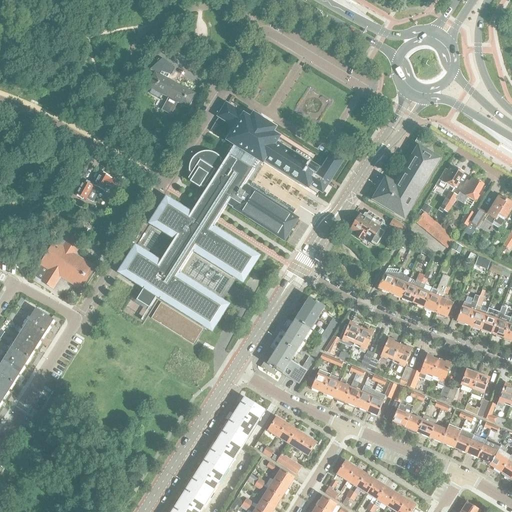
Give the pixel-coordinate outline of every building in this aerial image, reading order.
[(147,61),(152,64),(155,58),(150,56),(147,61)] [(147,86),(188,108),(196,93),(167,78),(169,75),(170,75),(171,74),(174,70),(174,69),(174,68),(174,67),(173,67),(173,66),(164,59),(163,59),(162,59),(161,59),(160,60),(158,59),(155,65),(149,70),(150,70),(154,72),(147,86)] [(259,161),(261,162),(262,162),(264,160),(308,188),(310,185),(322,192),(342,161),(331,154),(329,158),(321,171),(310,164),(275,142),(278,138),(278,137),(271,133),(274,129),(274,128),(271,126),(257,117),(253,115),(253,116),(250,120),(231,107),(226,104),(218,117),(232,126),(225,138),(224,139),(227,140),(234,145),(259,161)] [(198,154),(193,157),(193,158),(192,159),(191,160),(190,162),(189,164),(189,166),(189,168),(189,170),(189,172),(189,167),(191,162),(194,157),(195,159),(193,163),(191,168),(192,173),(188,179),(206,190),(205,191),(202,196),(201,198),(200,200),(198,203),(196,205),(195,208),(192,213),(191,214),(179,206),(166,198),(163,203),(162,204),(162,205),(159,209),(150,224),(174,239),(175,239),(160,263),(159,262),(136,247),(135,247),(132,252),(131,253),(127,259),(119,272),(119,273),(121,274),(122,274),(122,275),(123,275),(124,276),(125,276),(126,277),(143,288),(144,288),(142,290),(142,291),(140,293),(139,295),(136,300),(149,308),(156,296),(159,297),(159,298),(160,298),(205,327),(211,331),(221,315),(223,313),(228,305),(221,301),(179,275),(178,274),(193,251),(194,252),(236,278),(242,282),(252,267),(254,264),(258,257),(252,253),(212,227),(213,226),(216,222),(218,219),(219,217),(221,213),(222,211),(223,210),(227,204),(275,235),(279,238),(284,241),(285,239),(294,225),(298,219),(291,215),(286,212),(285,211),(277,206),(248,188),(244,185),(248,179),(248,178),(250,179),(252,178),(253,176),(253,174),(252,173),(252,172),(259,161),(234,145),(229,154),(223,163),(220,161),(221,160),(221,159),(220,158),(219,156),(218,155),(217,155),(217,154),(216,154),(215,154),(215,153),(214,153),(213,152),(211,152),(210,152),(207,151),(205,151),(203,152),(198,154)] [(385,178),(384,180),(372,200),(404,219),(415,200),(439,159),(418,146),(395,184),(385,178)] [(444,177),(441,176),(435,186),(444,191),(447,185),(454,189),(455,187),(456,187),(458,183),(457,182),(463,173),(461,172),(460,170),(458,168),(456,169),(454,168),(450,166),(444,177)] [(91,186),(98,173),(89,168),(75,194),(86,199),(91,190),(96,193),(99,188),(104,191),(104,192),(113,197),(116,192),(115,191),(119,184),(111,179),(100,173),(92,187),(91,186)] [(474,201),(475,199),(476,200),(479,196),(478,195),(483,185),(481,184),(481,182),(479,181),(477,182),(475,180),(475,181),(471,178),(468,184),(465,182),(459,192),(457,196),(455,200),(463,204),(467,197),(474,201)] [(445,199),(440,208),(439,208),(438,210),(446,215),(447,212),(448,213),(453,204),(455,200),(457,196),(451,192),(447,200),(445,199)] [(478,208),(474,214),(468,224),(478,230),(483,220),(491,225),(493,222),(500,227),(511,207),(511,203),(506,200),(505,201),(498,197),(487,215),(483,212),(478,208)] [(425,205),(422,210),(429,214),(431,209),(425,205)] [(467,226),(468,224),(474,214),(468,210),(460,222),(467,226)] [(364,217),(360,215),(350,230),(355,234),(354,236),(363,241),(364,239),(370,243),(370,242),(376,246),(387,227),(385,226),(384,221),(368,211),(364,217)] [(428,216),(423,212),(415,222),(420,226),(428,216)] [(425,230),(434,220),(428,216),(420,226),(425,230)] [(402,233),(406,228),(393,219),(389,225),(402,233)] [(430,235),(439,224),(434,220),(425,230),(430,235)] [(439,224),(430,235),(436,239),(444,229),(439,224)] [(82,242),(72,235),(62,229),(40,264),(32,276),(53,288),(60,277),(77,287),(81,283),(83,285),(91,272),(88,270),(91,265),(74,255),(82,242)] [(441,243),(449,233),(444,229),(436,239),(441,243)] [(511,231),(502,245),(509,249),(511,244),(511,231)] [(449,233),(441,243),(446,247),(454,237),(449,233)] [(410,246),(412,241),(413,239),(408,238),(404,243),(410,246)] [(423,246),(420,252),(427,256),(429,251),(423,246)] [(470,252),(466,260),(471,263),(475,255),(470,252)] [(386,269),(378,288),(380,289),(380,291),(384,293),(385,291),(389,293),(398,274),(399,270),(386,269)] [(509,272),(502,269),(500,274),(507,278),(509,272)] [(409,278),(401,298),(412,303),(423,278),(424,275),(419,273),(415,281),(409,278)] [(398,274),(389,293),(401,298),(409,278),(398,274)] [(432,288),(423,308),(435,312),(440,298),(443,292),(445,287),(449,277),(442,275),(436,290),(432,288)] [(423,278),(412,303),(423,308),(432,288),(424,285),(426,279),(423,278)] [(480,330),(485,316),(485,315),(487,309),(479,306),(483,297),(481,297),(484,290),(482,289),(479,297),(478,297),(468,325),(480,330)] [(471,303),(470,305),(464,302),(457,321),(468,325),(478,297),(475,296),(472,304),(471,303)] [(309,298),(295,320),(310,330),(324,307),(309,298)] [(440,298),(435,312),(446,317),(452,303),(440,298)] [(495,313),(499,314),(497,320),(492,334),(503,338),(508,324),(509,324),(511,317),(503,314),(505,309),(498,306),(495,313)] [(27,322),(45,333),(54,320),(35,309),(27,322)] [(497,320),(485,316),(480,330),(492,334),(497,320)] [(328,324),(334,328),(337,322),(332,318),(328,324)] [(296,352),(310,330),(295,320),(281,342),(296,352)] [(38,346),(45,333),(27,322),(19,334),(38,346)] [(344,326),(340,336),(343,338),(341,342),(353,347),(353,345),(361,328),(355,326),(355,324),(349,322),(347,328),(344,326)] [(325,330),(330,334),(334,328),(328,324),(325,330)] [(511,325),(509,324),(508,324),(503,338),(511,341),(511,325)] [(361,328),(353,345),(360,348),(358,351),(364,353),(365,350),(373,332),(368,330),(367,331),(361,328)] [(321,336),(326,340),(330,334),(325,330),(321,336)] [(38,346),(19,334),(11,347),(30,358),(38,346)] [(317,342),(323,346),(326,340),(321,336),(317,342)] [(323,352),(333,356),(334,351),(340,339),(333,337),(323,352)] [(380,357),(392,362),(400,344),(388,338),(380,357)] [(298,384),(310,366),(304,362),(301,368),(290,361),(296,352),(281,342),(264,369),(274,375),(276,370),(282,374),(298,383),(298,384)] [(314,348),(319,352),(323,346),(317,342),(314,348)] [(412,349),(400,344),(392,362),(404,367),(412,349)] [(22,371),(30,358),(11,347),(3,359),(22,371)] [(319,352),(314,348),(310,354),(315,358),(319,352)] [(366,370),(371,358),(373,354),(367,351),(365,355),(364,355),(359,367),(366,370)] [(325,361),(334,365),(336,360),(322,354),(319,358),(325,361)] [(426,376),(431,378),(438,359),(427,354),(420,373),(412,370),(405,386),(414,390),(419,378),(424,380),(426,376)] [(308,357),(304,362),(310,366),(314,361),(308,357)] [(377,361),(371,358),(366,370),(372,372),(377,361)] [(3,359),(0,364),(0,374),(14,383),(22,371),(3,359)] [(451,364),(438,359),(431,378),(438,380),(437,384),(443,387),(438,400),(444,403),(451,387),(444,384),(444,382),(451,364)] [(398,383),(405,386),(412,370),(405,367),(398,383)] [(313,368),(307,379),(314,382),(311,389),(322,394),(330,375),(313,368)] [(466,369),(460,385),(461,386),(461,385),(472,389),(477,374),(466,370),(467,369),(466,369)] [(0,392),(6,396),(14,383),(0,374),(0,392)] [(472,389),(470,394),(482,398),(484,394),(489,378),(477,374),(472,389)] [(330,375),(322,394),(333,398),(339,383),(341,380),(330,375)] [(339,383),(333,398),(337,400),(336,401),(343,404),(344,403),(350,388),(344,386),(346,381),(341,379),(341,380),(339,383)] [(350,388),(344,403),(355,407),(361,393),(361,392),(356,390),(359,383),(353,381),(350,388)] [(396,385),(390,382),(384,396),(390,399),(396,385)] [(511,385),(505,383),(498,402),(496,406),(502,408),(503,404),(510,406),(511,400),(511,385)] [(361,393),(355,407),(366,412),(374,392),(363,387),(361,392),(361,393)] [(400,387),(394,401),(400,403),(406,389),(400,387)] [(457,389),(451,387),(444,403),(451,405),(457,389)] [(374,392),(366,412),(377,417),(385,397),(384,396),(374,392)] [(244,397),(225,427),(246,440),(265,411),(244,397)] [(483,400),(476,416),(482,418),(489,402),(483,400)] [(495,405),(489,402),(482,418),(489,421),(495,424),(497,418),(491,416),(495,405)] [(399,404),(392,423),(404,428),(409,415),(413,407),(406,404),(405,407),(399,404)] [(409,415),(404,428),(409,430),(409,432),(416,435),(416,433),(422,420),(409,415)] [(422,420),(416,433),(428,438),(434,425),(436,421),(424,416),(422,420)] [(267,432),(277,438),(286,424),(276,417),(267,432)] [(287,444),(296,430),(286,424),(277,438),(287,444)] [(434,425),(428,438),(440,443),(446,430),(434,425)] [(446,430),(440,443),(453,448),(461,430),(448,425),(446,430)] [(225,427),(207,456),(228,469),(246,440),(225,427)] [(287,444),(297,450),(306,436),(296,430),(287,444)] [(461,430),(453,448),(465,454),(471,441),(473,435),(461,430)] [(316,443),(306,436),(297,450),(308,456),(316,443)] [(483,446),(477,459),(489,464),(499,449),(501,446),(486,439),(483,446)] [(471,441),(465,454),(477,459),(483,446),(471,441)] [(263,452),(263,453),(266,455),(270,449),(266,447),(265,449),(257,444),(255,447),(263,452)] [(489,464),(488,465),(500,472),(510,456),(499,449),(489,464)] [(511,453),(510,456),(500,472),(505,476),(504,477),(510,481),(511,480),(511,478),(511,453)] [(286,468),(296,474),(301,466),(291,460),(281,454),(278,457),(276,461),(286,468)] [(207,456),(188,485),(210,498),(228,469),(207,456)] [(336,475),(346,481),(355,467),(345,461),(336,475)] [(272,470),(275,466),(269,462),(266,466),(272,470)] [(356,487),(365,474),(355,467),(346,481),(356,487)] [(288,487),(294,477),(281,469),(274,479),(288,487)] [(375,480),(365,474),(356,487),(367,494),(375,480)] [(249,478),(262,486),(265,482),(258,478),(256,482),(249,477),(249,478)] [(260,490),(262,486),(249,478),(247,481),(254,485),(254,486),(260,490)] [(274,479),(268,489),(281,497),(288,487),(274,479)] [(338,483),(333,480),(329,486),(334,489),(338,483)] [(366,509),(369,511),(385,487),(375,480),(367,494),(377,500),(373,505),(370,503),(366,509)] [(171,511),(201,511),(210,498),(188,485),(171,511)] [(395,493),(385,487),(369,511),(370,511),(374,511),(381,503),(387,506),(395,493)] [(328,488),(325,493),(335,500),(338,494),(328,488)] [(275,507),(281,497),(268,489),(261,499),(275,507)] [(349,499),(353,492),(349,490),(345,496),(349,499)] [(353,492),(349,499),(354,502),(358,495),(353,492)] [(397,511),(405,499),(395,493),(387,506),(395,511),(397,511)] [(323,496),(317,506),(326,511),(331,511),(336,504),(323,496)] [(250,506),(255,509),(260,511),(271,511),(275,507),(261,499),(257,505),(246,498),(244,502),(250,506)] [(411,511),(415,506),(405,499),(397,511),(411,511)] [(480,511),(467,503),(460,511),(479,511),(480,511)]
